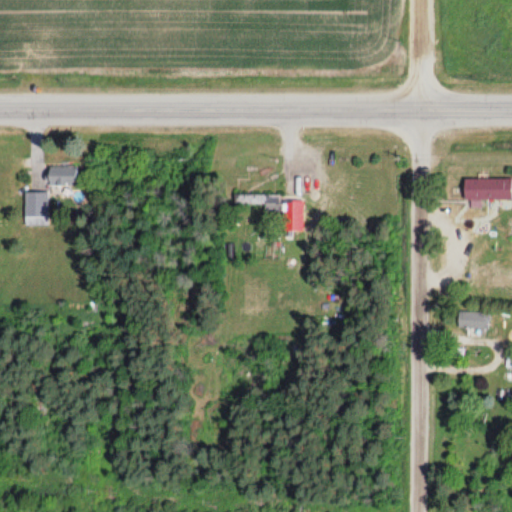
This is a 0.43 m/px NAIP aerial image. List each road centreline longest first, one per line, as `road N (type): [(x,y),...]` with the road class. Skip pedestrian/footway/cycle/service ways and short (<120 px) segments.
road 1 (primary): [(0,104),(511,104)]
road 2 (residential): [(418,511),(416,104)]
